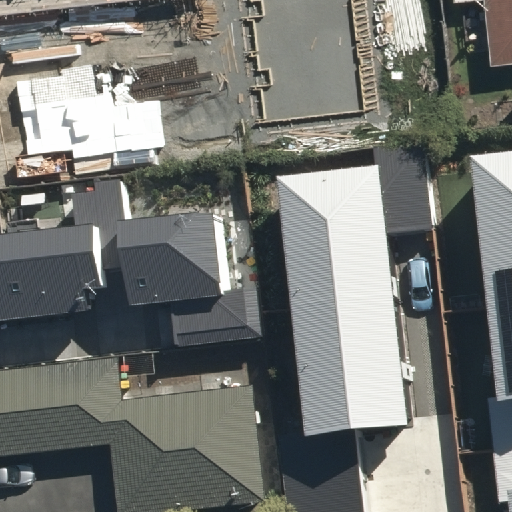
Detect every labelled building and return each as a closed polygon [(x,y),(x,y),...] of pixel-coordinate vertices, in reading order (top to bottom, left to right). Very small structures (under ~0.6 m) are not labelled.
[(278,0),(294,103),(374,92),(375,95),(409,90),(396,0),(278,0)] [(511,0),(489,0),(495,53),(511,51),(511,0)] [(275,54),(193,63),(202,142),(284,132),(275,54)] [(0,173),(32,170),(19,60),(0,61),(0,173)] [(169,62),(97,69),(105,157),(177,150),(169,62)] [(371,511),(364,448),(426,441),(403,242),(441,238),(431,151),(384,157),(387,182),(294,192),(322,438),(287,442),(295,511),(371,511)] [(511,402),(495,404),(507,511),(511,511),(511,169),(487,172),(511,393),(511,402)] [(0,321),(86,311),(83,291),(127,285),(129,305),(168,301),(174,347),(262,337),(257,289),(231,292),(222,210),(128,221),(124,186),(72,193),(75,224),(0,232),(0,321)] [(0,452),(115,440),(123,511),(131,511),(271,497),(258,379),(127,393),(123,352),(0,365),(0,452)]
